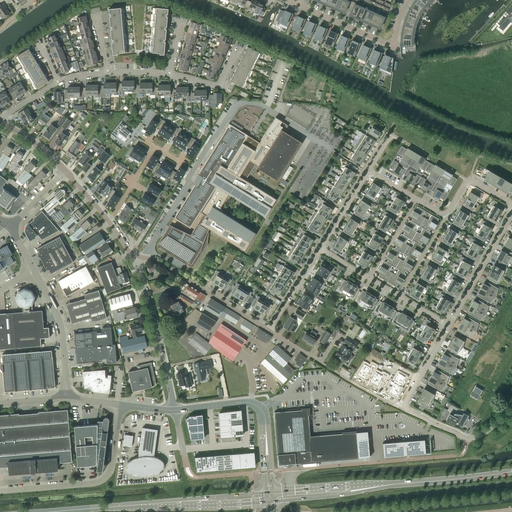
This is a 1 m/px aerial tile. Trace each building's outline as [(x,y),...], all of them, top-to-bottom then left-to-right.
[(248,9),(254,11),(258,2),(253,0),(251,0),(251,3),(248,2),(246,7),(248,8),(248,9)] [(337,0),(334,8),(339,11),(343,0),(337,0)] [(347,6),(350,7),(352,2),(349,0),(349,2),(344,0),(343,0),(339,11),(344,13),(347,6)] [(414,0),(415,0),(413,3),(425,11),(428,7),(419,0),(414,0)] [(0,4),(0,13),(3,18),(9,13),(4,6),(5,5),(3,2),(0,4)] [(258,2),(254,11),(253,13),(262,16),(265,9),(262,8),(264,5),(258,2)] [(350,15),(355,17),(360,6),(360,5),(355,2),(355,3),(352,2),(350,7),(353,8),(350,15)] [(411,6),(410,8),(422,15),(425,11),(413,3),(411,6)] [(355,17),(360,20),(365,9),(360,6),(355,17)] [(127,52),(123,8),(123,7),(122,7),(108,9),(109,14),(108,14),(108,17),(109,17),(110,26),(109,26),(109,30),(110,29),(111,39),(110,39),(110,42),(111,42),(113,55),(117,54),(117,53),(127,52)] [(168,17),(169,14),(168,14),(168,9),(154,7),(150,52),(160,53),(159,54),(164,55),(165,42),(166,42),(166,39),(165,39),(166,29),(167,30),(168,26),(166,26),(167,17),(168,17)] [(408,11),(407,14),(420,20),(422,15),(410,8),(408,11)] [(360,20),(365,22),(369,11),(365,9),(360,20)] [(280,24),(288,27),(293,13),(286,10),(286,12),(284,11),(279,22),(281,23),(280,24)] [(365,22),(370,24),(374,13),(369,11),(365,22)] [(370,24),(375,26),(379,15),(374,13),(370,24)] [(74,22),(75,24),(86,21),(86,19),(85,15),(83,16),(82,14),(79,15),(79,17),(76,18),(77,21),(74,22)] [(405,17),(404,20),(418,25),(420,20),(407,14),(405,17)] [(379,15),(375,26),(380,28),(383,21),(385,18),(384,18),(384,17),(379,15)] [(293,29),(300,32),(306,19),(299,16),(298,17),(297,17),(292,28),(293,28),(293,29)] [(190,26),(189,27),(204,31),(204,29),(201,28),(202,25),(196,23),(197,21),(193,20),(193,22),(190,21),(189,25),(190,26)] [(403,23),(403,27),(417,30),(418,25),(404,20),(403,23)] [(304,34),(311,37),(317,24),(310,21),(309,22),(308,21),(303,33),(304,33),(304,34)] [(315,39),(322,42),(328,29),(321,25),(320,27),(319,26),(314,37),(315,38),(315,39)] [(77,32),(78,34),(89,31),(89,30),(88,26),(79,28),(80,31),(77,32)] [(402,30),(401,33),(416,35),(417,30),(403,27),(402,30)] [(325,44),(333,47),(339,33),(331,30),(331,32),(330,31),(325,42),(326,43),(325,44)] [(187,36),(187,37),(198,40),(198,38),(195,37),(196,34),(187,32),(186,36),(187,36)] [(49,41),(50,42),(60,38),(68,35),(67,33),(59,36),(58,33),(54,35),(53,33),(48,35),(48,37),(47,37),(49,41)] [(216,37),(216,38),(228,44),(229,42),(229,43),(231,39),(228,38),(229,36),(226,35),(225,36),(221,35),(219,38),(216,37)] [(336,49),(344,52),(350,38),(342,35),(342,36),(341,36),(336,47),(337,48),(336,49)] [(80,43),(81,45),(92,42),(91,40),(92,40),(91,36),(82,39),(83,42),(80,43)] [(50,44),(51,48),(59,44),(58,41),(61,40),(60,38),(50,42),(50,44)] [(220,42),(218,45),(227,49),(228,45),(228,44),(216,38),(216,39),(217,39),(216,41),(220,42)] [(415,40),(401,39),(401,43),(401,46),(406,46),(406,49),(416,49),(415,40)] [(347,53),(355,57),(361,43),(353,40),(353,41),(352,41),(347,52),(348,52),(347,53)] [(184,46),(184,48),(198,51),(198,50),(196,49),(195,48),(195,46),(193,45),(185,42),(184,46)] [(53,51),(54,52),(64,48),(64,46),(61,47),(59,44),(51,48),(53,51)] [(214,47),(213,49),(224,54),(225,52),(225,53),(227,49),(218,45),(217,48),(214,47)] [(358,58),(366,62),(372,48),(364,45),(364,46),(363,46),(358,57),(359,57),(358,58)] [(243,87),(244,88),(261,54),(260,53),(259,53),(247,46),(245,51),(244,50),(243,53),(244,54),(239,62),(238,62),(237,64),(238,65),(233,73),(232,73),(231,76),(232,76),(230,81),(242,87),(243,87)] [(83,53),(83,55),(95,52),(94,51),(95,51),(94,47),(85,49),(86,52),(83,53)] [(54,54),(55,58),(64,54),(62,51),(65,50),(64,48),(54,52),(54,54)] [(37,89),(48,82),(46,77),(47,77),(45,74),(44,75),(39,66),(40,66),(39,63),(38,64),(33,56),(34,55),(32,52),(31,53),(28,49),(16,56),(36,89),(37,89)] [(215,52),(214,55),(223,59),(224,55),(224,54),(213,49),(213,51),(215,52)] [(383,53),(375,50),(375,51),(373,50),(369,62),(370,62),(369,63),(377,66),(383,53)] [(181,57),(181,58),(192,61),(193,59),(190,58),(191,55),(182,53),(181,57)] [(57,61),(58,62),(69,58),(68,56),(65,57),(64,54),(55,58),(57,61)] [(380,68),(391,73),(393,58),(386,54),(386,56),(384,55),(379,66),(381,67),(380,68)] [(210,57),(209,59),(220,64),(220,62),(221,63),(223,59),(214,55),(213,58),(210,57)] [(97,57),(88,60),(85,60),(87,66),(92,64),(92,66),(96,65),(95,63),(97,63),(97,61),(98,61),(97,57)] [(58,64),(59,68),(68,64),(66,61),(69,60),(69,58),(58,62),(58,64)] [(211,62),(210,65),(218,69),(220,65),(219,65),(220,64),(209,59),(208,61),(211,62)] [(13,69),(9,63),(8,62),(0,66),(0,68),(3,75),(0,76),(2,80),(13,74),(12,69),(13,69)] [(190,66),(188,66),(179,63),(178,67),(179,67),(178,69),(180,69),(180,71),(183,72),(184,70),(189,72),(190,66)] [(68,64),(59,68),(61,71),(62,73),(64,72),(64,74),(68,72),(67,70),(70,69),(68,64)] [(205,69),(216,74),(216,72),(217,73),(218,69),(210,65),(208,70),(205,69)] [(216,74),(205,69),(204,71),(207,73),(206,75),(208,76),(208,78),(211,80),(212,78),(214,79),(216,75),(215,75),(216,74)] [(124,91),(128,91),(128,81),(122,81),(122,83),(119,83),(119,85),(119,95),(124,95),(124,91)] [(131,93),(137,93),(137,85),(137,83),(134,83),(134,81),(128,81),(128,91),(131,91),(131,93)] [(20,82),(14,86),(20,95),(26,92),(20,82)] [(106,93),(110,93),(110,83),(104,83),(104,85),(101,85),(101,87),(101,97),(106,97),(106,93)] [(113,95),(119,95),(119,85),(116,85),(116,83),(110,83),(110,93),(113,93),(113,95)] [(142,93),(146,93),(146,83),(140,83),(140,85),(137,85),(137,93),(137,97),(142,97),(142,93)] [(150,95),(155,95),(155,87),(155,85),(152,85),(152,83),(146,83),(146,93),(150,93),(150,95)] [(88,95),(92,95),(92,85),(86,85),(86,87),(82,88),(82,90),(83,90),(83,97),(88,97),(88,95)] [(95,97),(101,97),(101,87),(98,87),(98,85),(92,85),(92,95),(95,95),(95,97)] [(160,95),(164,95),(164,85),(158,85),(158,87),(155,87),(155,95),(155,97),(160,97),(160,95)] [(168,97),(173,97),(173,90),(173,87),(170,87),(170,85),(164,85),(164,95),(168,95),(168,97)] [(20,95),(14,86),(8,89),(14,99),(20,95)] [(64,90),(64,99),(64,101),(70,101),(70,99),(70,97),(74,97),(74,87),(68,87),(68,90),(64,90)] [(83,99),(83,97),(83,90),(82,90),(80,90),(80,87),(74,87),(74,97),(77,97),(77,99),(83,99)] [(179,97),(182,97),(182,87),(176,87),(176,90),(173,90),(173,97),(173,99),(179,99),(179,97)] [(186,101),(191,101),(191,93),(191,90),(188,90),(188,87),(182,87),(182,97),(186,97),(186,101)] [(191,101),(191,102),(200,102),(200,90),(194,90),(194,93),(191,93),(191,101)] [(206,90),(200,90),(200,102),(201,102),(201,100),(204,100),(204,102),(209,102),(209,92),(206,92),(206,90)] [(5,91),(0,94),(0,97),(5,105),(11,101),(5,91)] [(60,94),(60,92),(58,92),(54,92),(54,96),(50,96),(50,101),(54,101),(58,101),(58,103),(63,103),(63,94),(60,94)] [(221,98),(222,98),(222,94),(221,94),(221,93),(217,93),(217,92),(214,92),(214,94),(210,94),(210,106),(217,106),(217,103),(221,103),(221,98)] [(17,114),(21,120),(31,114),(27,108),(17,114)] [(42,112),(37,119),(39,120),(39,121),(44,125),(50,118),(42,112)] [(31,114),(21,120),(25,126),(34,120),(31,114)] [(67,118),(63,115),(57,123),(61,126),(67,118)] [(171,217),(190,228),(200,212),(203,214),(192,232),(191,234),(170,225),(157,244),(157,245),(158,246),(158,247),(169,253),(181,261),(187,265),(190,266),(191,267),(192,267),(193,267),(194,266),(207,245),(208,232),(209,230),(209,228),(244,250),(255,233),(219,210),(228,194),(265,217),(276,199),(242,178),(252,162),(258,165),(257,167),(278,180),(302,142),(283,131),(286,126),(286,123),(275,117),(258,144),(251,140),(252,139),(251,138),(250,139),(248,138),(247,137),(248,135),(229,123),(192,183),(194,184),(190,192),(187,191),(189,193),(184,201),(182,199),(182,200),(184,201),(179,209),(177,208),(176,208),(179,210),(174,218),(172,216),(171,217)] [(71,122),(67,118),(61,126),(66,130),(71,122)] [(158,121),(153,118),(146,130),(148,131),(147,132),(151,134),(152,131),(155,126),(158,128),(161,122),(158,120),(158,121)] [(126,125),(122,121),(112,133),(116,136),(119,133),(127,139),(129,137),(130,136),(131,133),(124,128),(126,125)] [(170,124),(165,121),(164,123),(161,122),(158,128),(160,129),(158,133),(159,133),(159,134),(163,137),(170,124)] [(242,130),(243,127),(233,121),(231,124),(242,130)] [(51,124),(43,134),(49,139),(57,129),(51,124)] [(175,135),(178,129),(170,124),(163,137),(167,139),(167,138),(168,139),(172,133),(175,135)] [(369,128),(365,134),(372,139),(373,139),(374,136),(377,137),(376,136),(377,134),(378,134),(380,130),(381,131),(381,130),(373,125),(371,128),(369,128)] [(178,146),(186,133),(181,130),(182,129),(179,127),(178,129),(175,135),(177,136),(173,142),(174,143),(178,146)] [(62,132),(54,142),(61,146),(68,137),(62,132)] [(363,132),(360,137),(372,145),(371,144),(372,142),(373,142),(374,140),(375,140),(373,139),(372,139),(365,134),(363,132)] [(188,146),(193,138),(190,137),(191,136),(186,133),(178,146),(182,148),(183,148),(184,148),(186,144),(188,146)] [(65,153),(70,157),(77,147),(85,137),(82,134),(74,144),(73,143),(65,153)] [(197,154),(199,156),(212,135),(210,134),(197,154)] [(360,137),(357,142),(369,149),(368,149),(369,146),(370,147),(372,145),(360,137)] [(192,157),(199,146),(194,143),(196,140),(193,138),(188,146),(189,146),(191,148),(188,153),(186,155),(190,157),(190,156),(192,157)] [(97,151),(101,146),(96,142),(94,141),(91,146),(97,151)] [(354,146),(357,148),(366,154),(366,153),(367,151),(369,149),(369,150),(369,149),(357,142),(354,146)] [(77,147),(70,157),(74,160),(79,154),(78,153),(80,150),(82,151),(85,146),(81,143),(77,147)] [(3,154),(8,156),(13,149),(12,146),(10,145),(7,146),(2,153),(3,154)] [(101,146),(97,151),(96,152),(100,155),(105,148),(102,145),(101,146)] [(141,147),(137,145),(136,145),(133,149),(130,147),(125,156),(128,158),(129,157),(134,160),(135,158),(141,147)] [(403,156),(401,159),(409,164),(416,153),(407,148),(407,149),(402,145),(397,153),(403,156)] [(140,161),(146,151),(145,150),(141,147),(135,158),(140,161)] [(354,152),(354,153),(363,159),(364,159),(363,158),(364,156),(365,156),(366,154),(357,148),(356,149),(354,152)] [(102,161),(108,154),(104,151),(104,150),(98,158),(102,161)] [(14,170),(17,172),(21,166),(18,164),(23,156),(22,153),(20,151),(18,152),(11,162),(13,163),(10,167),(14,170)] [(82,167),(83,168),(88,162),(93,156),(86,151),(78,161),(83,165),(82,167)] [(363,159),(354,153),(353,153),(351,156),(349,160),(355,164),(357,161),(360,163),(361,163),(360,163),(361,160),(362,161),(363,159)] [(416,153),(409,164),(418,170),(420,167),(425,170),(429,162),(424,159),(425,158),(416,153)] [(0,168),(2,170),(10,158),(8,156),(3,154),(0,159),(0,168)] [(155,156),(153,155),(147,165),(150,167),(149,169),(153,172),(157,165),(155,164),(157,160),(159,158),(155,156)] [(400,172),(404,174),(409,164),(401,159),(399,163),(393,159),(389,167),(394,170),(394,171),(399,174),(400,172)] [(30,162),(24,169),(25,170),(29,173),(35,166),(35,163),(34,161),(30,162)] [(83,168),(82,169),(86,172),(94,163),(91,161),(89,164),(88,162),(83,168)] [(168,164),(164,161),(164,162),(163,161),(160,167),(157,165),(153,172),(152,173),(155,175),(156,173),(161,176),(168,164)] [(428,176),(437,181),(444,169),(435,164),(434,165),(429,162),(425,170),(430,173),(428,176)] [(344,167),(343,170),(342,171),(352,177),(351,177),(352,174),(353,175),(354,172),(355,173),(355,172),(354,172),(356,169),(351,166),(347,163),(347,164),(345,167),(344,167)] [(170,178),(173,173),(171,171),(173,167),(172,167),(173,166),(168,164),(161,176),(166,179),(167,177),(170,178)] [(411,180),(417,183),(421,176),(416,173),(418,170),(409,164),(404,174),(407,176),(406,178),(411,181),(411,180)] [(286,180),(293,167),(289,165),(281,182),(286,185),(288,181),(286,180)] [(101,171),(96,166),(93,169),(90,172),(91,172),(88,176),(94,180),(97,177),(100,175),(99,174),(101,171)] [(120,178),(126,170),(126,169),(123,167),(117,176),(120,178)] [(178,182),(185,171),(183,169),(184,169),(180,167),(179,169),(176,174),(173,173),(170,178),(174,181),(175,180),(178,182)] [(444,169),(437,181),(445,186),(447,183),(453,186),(457,178),(452,175),(452,174),(444,169)] [(497,185),(510,193),(511,190),(511,184),(501,178),(499,181),(497,180),(499,177),(486,169),(481,176),(495,184),(497,185)] [(17,180),(23,185),(31,175),(29,173),(25,170),(17,180)] [(35,177),(40,181),(46,175),(46,172),(44,170),(41,170),(35,177)] [(340,175),(339,176),(349,182),(349,181),(349,179),(350,179),(352,177),(342,171),(342,172),(341,172),(340,175)] [(7,180),(0,174),(0,203),(8,210),(17,198),(2,187),(7,180)] [(337,180),(346,186),(347,183),(347,184),(349,182),(339,176),(339,177),(338,176),(337,180)] [(428,188),(431,190),(437,181),(428,176),(426,180),(421,176),(417,183),(422,187),(421,187),(426,190),(428,188)] [(32,190),(40,182),(35,177),(27,186),(32,190)] [(102,183),(96,189),(101,193),(108,184),(104,180),(102,183)] [(334,184),(334,185),(343,191),(344,191),(343,190),(344,188),(345,188),(346,186),(337,180),(336,181),(334,184)] [(371,185),(369,187),(378,192),(380,189),(383,190),(384,186),(382,185),(383,185),(375,180),(372,185),(371,185)] [(437,181),(431,190),(435,192),(433,195),(438,198),(439,197),(444,200),(449,192),(443,189),(445,186),(437,181)] [(112,189),(113,189),(114,188),(109,183),(108,184),(101,193),(105,196),(106,194),(107,194),(109,195),(112,189)] [(163,190),(151,183),(150,185),(149,185),(147,188),(149,190),(149,189),(154,193),(153,195),(158,199),(160,196),(160,195),(163,190)] [(331,189),(331,190),(332,190),(340,195),(341,193),(342,193),(343,191),(334,185),(333,186),(331,189)] [(378,192),(369,187),(368,190),(365,195),(373,200),(375,201),(377,198),(375,196),(378,192)] [(340,195),(332,190),(331,190),(328,188),(325,193),(326,193),(325,196),(326,197),(332,201),(334,198),(338,200),(337,200),(338,197),(339,198),(340,195),(341,196),(341,195),(340,195)] [(55,196),(58,200),(65,194),(65,191),(64,190),(60,189),(54,195),(55,196)] [(113,208),(114,206),(120,195),(115,192),(116,191),(113,189),(112,189),(109,195),(112,197),(108,204),(110,205),(109,206),(113,208)] [(469,194),(467,197),(476,202),(478,198),(481,199),(483,193),(479,191),(478,192),(472,189),(469,194)] [(151,198),(146,195),(144,193),(142,197),(143,197),(141,199),(153,206),(156,201),(157,202),(158,199),(153,195),(151,198)] [(395,198),(393,201),(401,207),(403,204),(402,203),(405,198),(397,194),(396,193),(393,196),(395,198)] [(43,207),(48,213),(50,211),(60,202),(58,200),(55,196),(44,205),(43,207)] [(476,202),(467,197),(466,199),(466,200),(463,205),(472,210),(475,208),(473,206),(476,202)] [(360,203),(358,205),(367,210),(369,206),(372,207),(373,204),(371,203),(364,198),(360,203)] [(63,205),(64,206),(67,210),(74,205),(74,201),(72,200),(69,199),(63,205)] [(321,199),(317,206),(329,214),(329,213),(330,211),(331,209),(332,209),(329,207),(330,204),(324,200),(324,201),(321,199)] [(492,206),(490,210),(499,215),(500,212),(502,207),(503,207),(497,204),(498,202),(496,201),(495,201),(494,200),(490,204),(492,206)] [(401,207),(393,201),(390,205),(388,205),(387,208),(388,209),(396,214),(399,209),(400,209),(401,207)] [(118,217),(125,223),(133,210),(130,207),(131,206),(129,204),(128,205),(126,204),(118,217)] [(54,216),(59,221),(69,212),(67,210),(64,206),(63,205),(60,208),(60,210),(54,216)] [(367,210),(358,205),(357,208),(354,213),(362,218),(364,219),(366,216),(364,214),(367,210)] [(314,211),(326,218),(327,218),(326,218),(327,216),(327,215),(329,213),(329,214),(317,206),(320,208),(319,209),(317,211),(317,212),(314,211)] [(413,217),(411,221),(417,224),(420,226),(425,217),(422,215),(425,210),(417,206),(414,211),(413,210),(412,214),(411,216),(412,217),(413,217)] [(458,212),(456,215),(465,220),(467,216),(470,217),(471,213),(462,207),(459,212),(458,212)] [(72,215),(76,220),(82,214),(83,211),(81,210),(78,210),(72,215)] [(499,215),(490,210),(488,215),(486,214),(484,217),(494,223),(497,217),(497,218),(499,215)] [(59,230),(42,211),(36,216),(37,217),(29,223),(28,225),(27,227),(26,227),(26,229),(26,232),(30,239),(38,235),(40,237),(42,240),(59,230)] [(314,211),(311,215),(324,223),(323,223),(325,221),(324,220),(326,218),(326,219),(326,218),(314,211)] [(384,216),(382,220),(391,225),(392,222),(395,217),(387,212),(385,211),(382,214),(384,216)] [(428,219),(425,217),(420,226),(423,228),(429,231),(431,228),(432,229),(433,229),(434,227),(435,227),(437,224),(436,224),(439,218),(431,214),(428,219)] [(311,215),(309,220),(321,228),(321,227),(322,225),(321,225),(323,223),(324,223),(311,215)] [(465,220),(456,215),(455,217),(455,218),(453,223),(462,229),(465,226),(463,224),(465,220)] [(349,220),(347,223),(356,228),(358,224),(361,225),(362,222),(360,221),(352,216),(349,221),(349,220)] [(66,233),(78,222),(73,217),(61,227),(66,233)] [(138,231),(142,233),(146,225),(142,223),(142,221),(140,220),(139,221),(135,218),(130,225),(137,229),(139,230),(138,231)] [(405,231),(403,235),(408,238),(412,240),(417,231),(413,229),(417,224),(411,221),(409,219),(406,225),(405,224),(403,227),(404,228),(403,230),(404,230),(405,231)] [(80,225),(85,230),(91,224),(91,221),(90,220),(87,220),(80,225)] [(321,228),(309,220),(308,220),(311,222),(308,225),(309,225),(307,229),(313,233),(314,230),(318,232),(319,230),(318,229),(320,227),(321,228)] [(391,225),(382,220),(380,224),(377,223),(376,226),(377,227),(385,232),(388,227),(389,227),(391,225)] [(482,224),(480,228),(489,233),(490,231),(489,230),(492,225),(483,220),(480,223),(482,224)] [(356,228),(347,223),(345,226),(346,226),(343,231),(351,236),(352,237),(355,234),(353,232),(356,228)] [(447,230),(446,233),(454,238),(457,234),(459,235),(461,231),(451,226),(448,230),(447,230)] [(76,242),(86,232),(81,227),(71,236),(76,242)] [(417,231),(412,240),(415,242),(421,245),(422,241),(424,242),(425,243),(426,241),(427,241),(429,238),(428,238),(431,232),(429,231),(423,228),(420,233),(417,231)] [(489,233),(480,228),(478,232),(475,231),(474,235),(484,241),(486,236),(487,236),(489,233)] [(374,234),(371,238),(380,243),(381,240),(384,235),(376,230),(374,229),(372,232),(374,234)] [(301,238),(301,239),(310,245),(310,244),(311,242),(313,240),(310,237),(311,235),(303,230),(301,232),(303,234),(303,235),(302,235),(301,238)] [(79,245),(86,255),(92,250),(106,241),(99,232),(79,245)] [(396,242),(395,244),(396,244),(397,245),(395,248),(400,251),(404,253),(409,245),(405,243),(408,238),(403,235),(401,233),(398,239),(397,238),(395,241),(396,242)] [(454,238),(446,233),(444,235),(445,236),(442,241),(451,247),(454,244),(452,242),(454,238)] [(338,238),(336,241),(344,246),(347,242),(349,243),(351,240),(349,239),(349,238),(341,234),(338,239),(338,238)] [(73,262),(60,237),(37,248),(39,253),(38,253),(47,271),(49,270),(49,272),(50,274),(56,271),(73,262)] [(380,243),(371,238),(369,242),(366,241),(365,245),(367,246),(375,250),(378,245),(380,243)] [(472,243),(470,247),(478,252),(480,249),(479,248),(482,243),(472,238),(470,241),(472,243)] [(298,242),(298,243),(307,249),(308,249),(307,249),(308,246),(309,246),(310,244),(310,245),(301,239),(300,239),(298,242)] [(344,246),(336,241),(334,243),(335,244),(332,249),(340,254),(341,255),(344,252),(342,250),(344,246)] [(295,242),(292,246),(305,254),(304,253),(305,251),(306,251),(307,249),(298,243),(295,242)] [(409,245),(404,253),(407,255),(412,259),(414,255),(416,256),(416,257),(418,254),(419,255),(420,252),(420,251),(423,246),(421,245),(415,242),(412,247),(409,245)] [(101,252),(104,256),(112,250),(108,243),(97,250),(99,253),(101,252)] [(437,248),(435,251),(444,256),(446,252),(449,253),(450,249),(440,244),(437,249),(437,248)] [(0,270),(3,268),(2,266),(4,264),(6,265),(8,265),(14,263),(10,255),(12,255),(7,245),(0,248),(0,270)] [(292,246),(290,251),(302,258),(301,258),(302,255),(303,256),(304,254),(305,254),(292,246)] [(363,252),(361,256),(369,261),(371,258),(370,258),(373,253),(365,248),(363,247),(361,250),(363,252)] [(389,259),(387,262),(392,265),(396,267),(398,263),(400,259),(397,257),(400,252),(400,251),(395,248),(393,247),(390,252),(389,252),(387,255),(388,256),(387,258),(389,259)] [(478,252),(470,247),(467,251),(465,250),(463,254),(473,259),(476,254),(477,254),(478,252)] [(92,250),(86,255),(92,264),(98,259),(92,250)] [(502,262),(507,265),(511,257),(507,254),(507,253),(502,250),(499,255),(498,254),(497,258),(502,261),(502,262)] [(302,258),(290,251),(285,258),(294,263),(295,261),(299,263),(298,262),(299,260),(300,260),(301,258),(302,258)] [(444,256),(435,251),(434,254),(431,259),(441,265),(443,262),(441,260),(444,256)] [(398,263),(396,267),(399,269),(404,272),(406,269),(408,270),(410,268),(410,269),(412,266),(411,265),(415,260),(412,259),(407,255),(407,256),(404,261),(400,259),(398,263)] [(369,261),(361,256),(358,260),(356,259),(354,263),(356,264),(364,268),(367,263),(368,264),(369,261)] [(461,261),(459,265),(468,270),(469,267),(472,262),(462,256),(459,259),(461,261)] [(377,275),(387,281),(392,273),(389,271),(392,265),(387,262),(385,261),(382,266),(381,266),(379,269),(380,269),(379,271),(379,272),(381,273),(379,276),(377,275)] [(102,289),(103,294),(121,288),(119,283),(122,283),(129,280),(126,272),(122,273),(120,267),(114,269),(111,262),(97,268),(104,288),(102,289)] [(322,262),(319,267),(319,268),(331,275),(336,267),(330,263),(329,266),(322,262)] [(426,266),(424,269),(433,274),(435,270),(438,271),(439,267),(430,262),(427,267),(426,266)] [(494,265),(491,270),(501,275),(503,272),(504,272),(505,268),(496,262),(494,265)] [(281,264),(278,269),(290,277),(291,276),(290,276),(291,274),(291,273),(293,272),(290,269),(291,267),(285,263),(284,266),(281,264)] [(468,270),(459,265),(457,269),(454,268),(453,272),(463,277),(466,272),(466,273),(468,270)] [(58,281),(67,296),(94,281),(86,266),(61,280),(58,281)] [(319,268),(316,272),(322,276),(320,279),(326,282),(331,275),(319,268)] [(278,274),(278,275),(288,281),(287,281),(289,279),(288,278),(290,276),(290,277),(278,269),(281,271),(280,271),(278,274)] [(392,273),(387,281),(398,288),(398,287),(396,286),(398,283),(399,284),(400,284),(401,282),(402,283),(404,280),(403,279),(406,274),(404,272),(399,269),(396,275),(392,273)] [(433,274),(424,269),(423,272),(420,277),(430,283),(433,280),(431,278),(433,274)] [(501,275),(491,270),(488,275),(489,275),(487,278),(496,283),(500,280),(499,279),(501,275)] [(215,284),(217,285),(223,277),(219,274),(220,272),(216,271),(215,272),(210,280),(215,283),(215,284)] [(223,277),(217,285),(220,287),(220,286),(225,289),(230,282),(231,280),(225,274),(223,277)] [(276,279),(275,280),(285,286),(285,285),(286,283),(285,283),(287,281),(288,281),(278,275),(277,276),(275,279),(276,279)] [(451,279),(449,283),(458,288),(459,286),(459,285),(461,280),(452,275),(449,278),(451,279)] [(313,278),(310,283),(320,289),(323,285),(324,285),(326,282),(320,279),(319,281),(313,278)] [(343,290),(347,292),(352,283),(350,282),(349,282),(344,279),(339,287),(338,289),(341,292),(343,290)] [(270,283),(282,290),(283,288),(282,287),(284,285),(285,286),(275,280),(275,281),(272,283),(273,284),(272,284),(270,283)] [(415,285),(414,287),(422,292),(425,288),(427,289),(429,285),(419,280),(416,285),(415,285)] [(483,283),(481,288),(494,295),(496,292),(497,292),(498,288),(486,281),(484,283),(483,283)] [(235,296),(238,298),(243,289),(239,287),(240,284),(236,283),(235,285),(230,293),(235,296)] [(282,290),(270,283),(265,290),(274,295),(275,293),(279,295),(280,293),(279,292),(281,290),(282,290)] [(310,283),(307,288),(313,291),(311,294),(317,297),(321,290),(320,289),(310,283)] [(352,283),(347,292),(351,294),(350,297),(354,298),(355,296),(360,288),(355,286),(355,285),(352,283)] [(458,288),(449,283),(447,287),(444,286),(443,290),(453,296),(455,291),(456,291),(458,288)] [(200,292),(189,285),(184,292),(195,299),(200,292)] [(422,292),(414,287),(412,290),(413,290),(410,295),(419,301),(422,298),(420,296),(422,292)] [(16,312),(13,313),(15,330),(44,328),(42,310),(32,311),(32,305),(33,305),(35,297),(32,291),(25,288),(18,292),(15,299),(19,306),(23,307),(23,312),(16,312)] [(494,295),(481,288),(478,292),(479,293),(477,295),(490,303),(493,299),(492,299),(494,295)] [(243,289),(238,298),(240,300),(241,299),(246,302),(250,296),(251,294),(252,293),(249,290),(247,292),(243,289)] [(70,303),(67,308),(71,320),(75,322),(91,318),(93,322),(107,318),(99,290),(84,294),(86,299),(70,303)] [(361,300),(365,303),(370,294),(368,292),(367,293),(362,290),(357,298),(358,298),(357,300),(360,302),(361,300)] [(206,296),(200,292),(195,299),(200,301),(202,302),(206,296)] [(304,293),(300,299),(311,305),(310,305),(311,306),(317,297),(311,294),(309,297),(304,293)] [(441,298),(439,302),(447,307),(449,304),(448,303),(451,298),(441,293),(439,296),(441,298)] [(111,310),(131,304),(133,304),(130,294),(108,299),(111,310)] [(370,294),(365,303),(369,305),(368,307),(372,309),(373,307),(378,299),(373,296),(370,294)] [(191,306),(193,302),(181,295),(179,298),(191,306)] [(251,304),(251,305),(256,308),(255,309),(258,311),(263,302),(259,300),(260,297),(257,296),(256,297),(254,301),(251,304)] [(224,317),(235,324),(240,316),(211,298),(205,308),(223,319),(224,317)] [(474,300),(471,305),(484,313),(486,309),(487,310),(489,305),(476,298),(474,301),(474,300)] [(266,315),(271,307),(272,305),(265,299),(263,302),(258,311),(261,312),(266,315)] [(300,299),(297,303),(303,307),(301,310),(307,313),(308,310),(307,310),(310,305),(311,305),(300,299)] [(170,305),(175,315),(184,310),(179,300),(170,305)] [(379,311),(383,313),(388,305),(386,303),(385,304),(380,301),(376,309),(375,310),(378,313),(379,311)] [(447,307),(439,302),(436,306),(434,305),(433,309),(442,314),(445,309),(446,309),(447,307)] [(111,310),(115,322),(138,316),(140,313),(139,309),(135,307),(132,307),(131,304),(111,310)] [(388,305),(383,313),(387,316),(386,318),(390,319),(391,318),(396,310),(391,307),(391,306),(388,305)] [(484,313),(471,305),(468,310),(469,310),(467,313),(480,320),(483,317),(483,316),(484,313)] [(290,316),(284,326),(287,328),(286,329),(290,331),(290,330),(294,332),(298,325),(298,326),(302,320),(301,319),(305,314),(297,309),(293,314),(295,315),(293,318),(290,316)] [(392,322),(400,326),(407,315),(404,314),(403,314),(398,311),(392,322)] [(0,349),(16,348),(15,330),(13,313),(2,314),(0,313),(0,349)] [(208,333),(215,321),(202,313),(194,325),(195,325),(208,333),(207,333),(208,333)] [(407,315),(400,326),(408,331),(410,327),(411,328),(412,326),(411,326),(414,321),(409,318),(409,317),(407,315)] [(464,318),(461,323),(475,330),(476,327),(478,327),(479,323),(466,316),(465,318),(464,318)] [(254,325),(243,319),(240,324),(241,328),(249,333),(254,325)] [(425,325),(423,329),(432,334),(433,332),(433,331),(436,326),(430,323),(431,321),(427,319),(423,324),(425,325)] [(130,326),(133,338),(137,337),(136,332),(143,330),(141,323),(130,326)] [(475,330),(461,323),(458,327),(459,328),(458,330),(471,338),(474,334),(473,333),(475,330)] [(232,361),(246,340),(221,324),(208,343),(212,346),(223,355),(232,361)] [(344,341),(343,342),(349,345),(353,339),(359,329),(355,326),(352,330),(349,329),(345,335),(347,336),(344,341)] [(44,328),(15,330),(16,348),(41,346),(41,338),(50,338),(49,327),(44,328)] [(76,339),(76,343),(74,343),(76,354),(77,354),(77,357),(76,357),(77,363),(100,361),(101,361),(101,360),(102,359),(106,359),(106,361),(108,361),(108,363),(116,363),(115,345),(112,345),(112,343),(114,343),(114,340),(112,340),(111,328),(102,328),(102,330),(101,331),(101,333),(97,333),(97,332),(96,331),(74,333),(75,339),(76,339)] [(271,336),(258,328),(255,333),(259,336),(257,338),(265,342),(267,338),(269,339),(271,336)] [(432,334),(423,329),(421,333),(418,332),(416,338),(424,342),(425,341),(427,342),(430,337),(432,334)] [(302,339),(313,345),(317,339),(314,337),(316,334),(312,331),(310,334),(306,332),(302,339)] [(319,341),(325,344),(331,334),(325,331),(319,341)] [(212,346),(208,343),(195,333),(188,342),(204,355),(212,346)] [(454,335),(451,340),(461,346),(463,342),(464,343),(466,338),(456,333),(455,335),(454,335)] [(120,337),(123,353),(147,347),(146,343),(148,343),(147,339),(145,340),(144,335),(137,337),(133,338),(128,339),(127,336),(120,337)] [(347,348),(340,359),(345,362),(347,359),(349,360),(353,358),(350,353),(351,351),(353,348),(354,349),(358,342),(353,339),(349,345),(347,348)] [(461,346),(451,340),(448,346),(449,346),(447,349),(457,354),(460,351),(459,350),(461,346)] [(412,348),(410,352),(419,357),(420,355),(420,354),(423,349),(421,348),(422,346),(414,342),(410,347),(412,348)] [(269,354),(283,367),(287,363),(291,358),(277,345),(269,354)] [(339,349),(334,355),(340,359),(347,348),(343,345),(340,349),(339,349)] [(0,367),(3,372),(5,392),(55,388),(53,358),(52,358),(52,350),(2,354),(3,357),(0,356),(0,357),(3,358),(3,362),(2,362),(2,363),(0,362),(0,364),(3,365),(0,367)] [(444,353),(441,358),(455,366),(456,363),(458,363),(459,359),(446,351),(444,354),(444,353)] [(419,357),(410,352),(408,356),(405,355),(404,361),(408,364),(409,362),(414,365),(417,360),(419,357)] [(297,366),(298,367),(299,367),(300,367),(306,358),(299,353),(294,359),(296,361),(295,363),(297,364),(297,365),(297,366)] [(283,367),(269,354),(261,363),(282,383),(295,370),(287,363),(283,367)] [(455,366),(441,358),(438,363),(439,363),(438,366),(450,373),(454,370),(453,369),(455,366)] [(198,379),(205,378),(203,368),(212,366),(210,360),(202,362),(193,364),(194,368),(195,368),(196,373),(195,374),(196,378),(198,378),(198,379)] [(152,386),(153,386),(154,386),(155,385),(155,383),(155,381),(151,363),(136,366),(137,370),(128,372),(132,391),(152,387),(152,386)] [(360,371),(358,374),(365,378),(368,372),(371,374),(374,369),(371,367),(370,368),(364,365),(361,370),(361,369),(360,371)] [(84,388),(88,388),(88,387),(91,386),(91,388),(91,389),(92,390),(93,391),(94,391),(109,393),(112,375),(108,374),(108,375),(107,377),(105,377),(105,369),(83,371),(84,388)] [(434,371),(431,376),(445,383),(447,380),(448,380),(449,376),(436,369),(435,371),(434,371)] [(372,378),(371,381),(377,385),(381,379),(383,381),(386,376),(384,374),(383,375),(376,372),(373,376),(372,378)] [(175,377),(174,377),(175,379),(176,379),(177,384),(180,383),(180,386),(188,384),(185,376),(183,376),(182,373),(175,375),(175,377)] [(399,373),(393,382),(394,383),(400,386),(402,383),(403,382),(403,381),(405,376),(399,373)] [(445,383),(431,376),(429,380),(429,381),(428,383),(441,391),(444,387),(443,387),(445,383)] [(394,383),(389,392),(396,396),(399,391),(400,390),(399,389),(401,386),(400,386),(394,383)] [(424,388),(421,394),(433,401),(433,400),(431,399),(433,396),(434,396),(436,391),(426,386),(425,389),(424,388)] [(479,396),(483,390),(475,386),(472,391),(479,396)] [(433,401),(421,394),(418,399),(419,399),(417,402),(421,404),(424,405),(429,408),(433,401)] [(0,467),(6,467),(8,467),(9,474),(36,472),(58,470),(57,462),(66,462),(72,461),(68,409),(38,412),(38,413),(19,415),(19,413),(0,415),(0,467)] [(370,457),(367,431),(310,436),(308,409),(274,412),(278,465),(370,457)] [(240,410),(219,412),(221,438),(242,436),(240,410)] [(458,424),(462,426),(468,416),(463,413),(462,416),(455,414),(453,416),(449,414),(446,420),(454,425),(455,422),(458,423),(458,424)] [(189,416),(185,418),(190,440),(203,439),(201,414),(189,416)] [(78,465),(97,463),(97,459),(98,459),(97,466),(103,467),(109,420),(109,419),(108,418),(107,417),(106,417),(104,418),(103,419),(103,420),(103,421),(97,421),(97,424),(74,426),(78,465)] [(162,468),(163,464),(161,461),(158,459),(155,458),(153,457),(153,456),(154,456),(157,429),(142,427),(139,447),(138,457),(139,458),(137,458),(133,459),(130,461),(128,464),(127,467),(128,471),(131,473),(135,474),(138,475),(142,475),(146,475),(149,475),(153,474),(156,473),(159,471),(162,468)] [(127,446),(131,446),(133,436),(129,435),(124,434),(123,441),(123,445),(127,446)] [(424,440),(382,443),(384,457),(426,453),(424,440)] [(196,457),(194,457),(197,472),(254,467),(253,453),(196,458),(196,457)]
